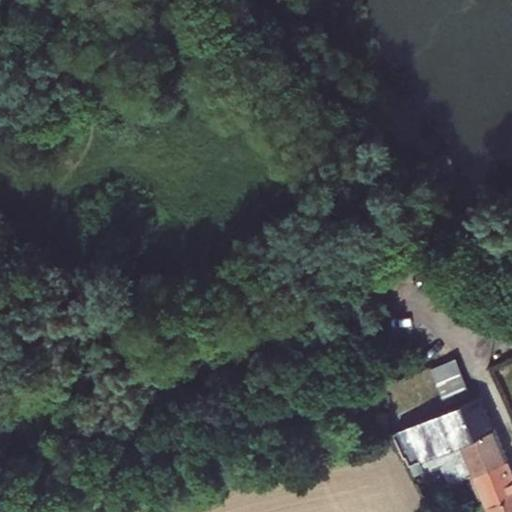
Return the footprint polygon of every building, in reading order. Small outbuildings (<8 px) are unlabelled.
[(435,370),(447,399),(468,391),(458,361),(435,370)] [(485,391),(421,416),(433,446),(438,444),(497,421),(485,391)] [(452,451),(461,473),(475,466),(509,452),(497,421),(438,444),(443,455),(452,451)] [(511,459),(509,452),(475,466),(487,494),(511,483),(511,459)] [(426,487),(430,496),(449,489),(445,479),(426,487)] [(511,511),(511,483),(487,494),(494,511),(511,511)]
